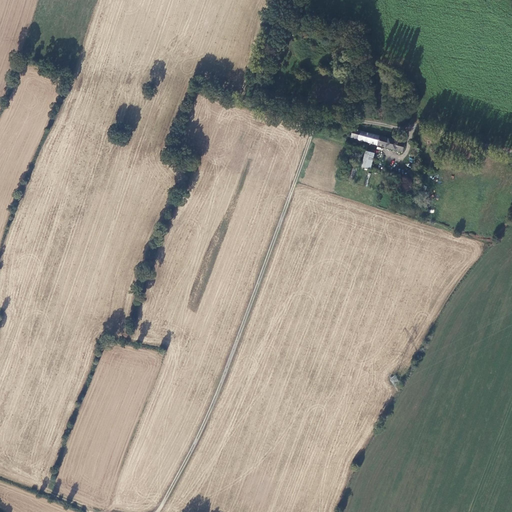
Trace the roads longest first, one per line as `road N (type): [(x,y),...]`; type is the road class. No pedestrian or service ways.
road 1 (track): [(159,511),(239,337),(317,123),(404,130),(422,123),(511,155)]
road 2 (track): [(324,120),(254,101),(287,0)]
